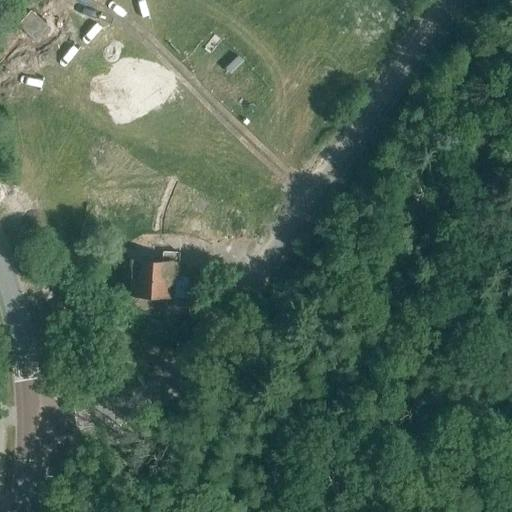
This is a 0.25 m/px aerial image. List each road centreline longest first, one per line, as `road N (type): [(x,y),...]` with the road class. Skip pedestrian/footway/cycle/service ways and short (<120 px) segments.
road 1 (secondary): [(27,422),(121,407),(159,386),(283,237),(453,0)]
road 2 (tertiary): [(27,422),(0,264)]
